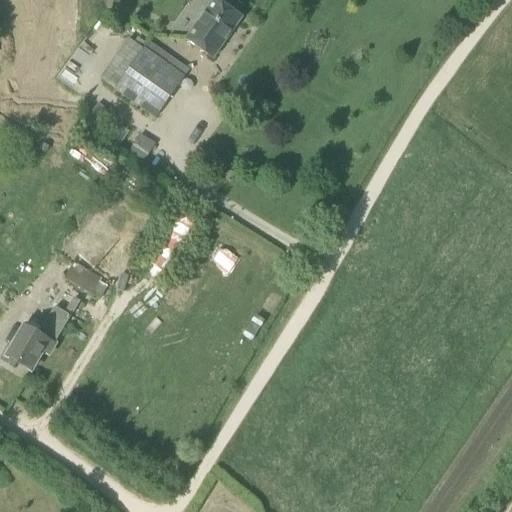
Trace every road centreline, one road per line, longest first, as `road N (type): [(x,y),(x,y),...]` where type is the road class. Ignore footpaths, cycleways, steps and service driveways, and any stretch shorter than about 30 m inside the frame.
road 1 (unclassified): [(172,511),(271,365),(453,61),(506,0)]
road 2 (track): [(139,511),(0,418)]
